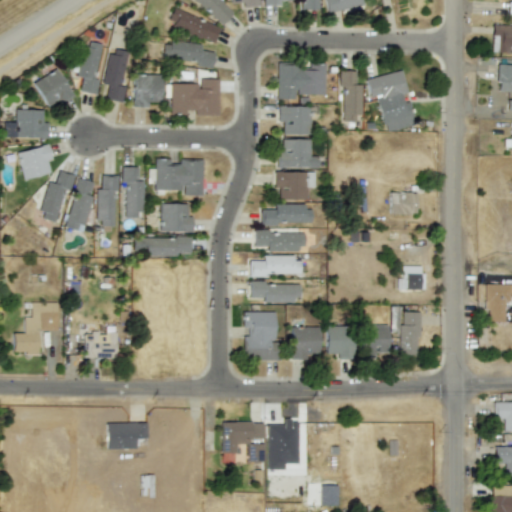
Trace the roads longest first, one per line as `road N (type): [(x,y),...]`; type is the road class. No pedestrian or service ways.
road 1 (residential): [(219,391),(219,253),(244,164),(247,38),(455,40)]
road 2 (residential): [(0,388),(348,391),(511,380)]
road 3 (residential): [(452,511),(455,40)]
road 4 (residential): [(247,140),(88,138)]
